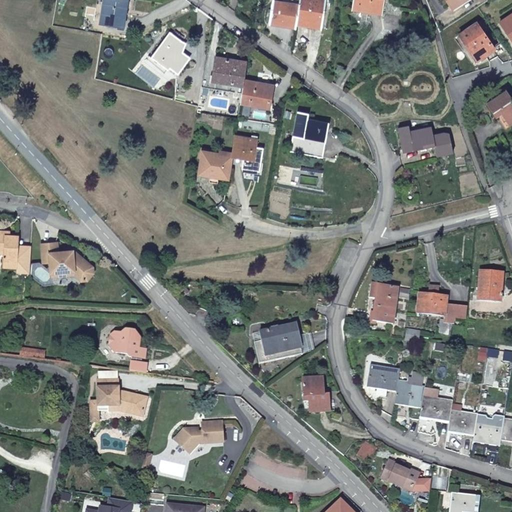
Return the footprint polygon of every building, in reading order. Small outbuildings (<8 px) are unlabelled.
[(104,0),(100,24),(121,27),(128,0),(104,0)] [(326,0),(299,0),(299,5),(296,24),(322,29),(326,0)] [(355,0),(354,10),(381,14),(383,2),(382,0),(355,0)] [(270,23),(295,27),(296,24),(299,5),(274,1),(270,23)] [(511,15),(501,23),(511,39),(511,15)] [(495,49),(478,23),(460,35),(478,61),(495,49)] [(163,64),(178,75),(191,59),(176,49),(181,41),(170,33),(150,60),(160,68),(163,64)] [(214,81),(244,86),(245,82),(248,63),(218,58),(214,81)] [(245,82),(244,86),(241,104),(270,108),(274,87),(245,82)] [(511,123),(511,98),(506,90),(487,103),(497,118),(502,114),(510,125),(511,123)] [(314,156),(320,122),(308,120),(309,115),(299,113),(291,152),(314,156)] [(329,124),(320,122),(314,156),(323,158),(329,124)] [(410,127),(399,129),(403,150),(435,143),(438,156),(454,153),(450,134),(445,132),(434,135),(432,127),(411,131),(410,127)] [(233,155),(233,157),(246,159),(254,161),(255,161),(258,142),(252,141),(253,139),(236,136),(233,155)] [(219,178),(229,180),(232,160),(223,158),(224,156),(210,153),(204,152),(203,154),(202,159),(200,175),(211,177),(219,178)] [(254,161),(246,159),(245,169),(252,170),(254,161)] [(30,268),(31,252),(18,251),(19,246),(19,236),(9,236),(1,235),(1,232),(0,231),(0,254),(4,255),(3,269),(17,269),(18,267),(30,268)] [(74,272),(74,278),(80,283),(87,283),(93,276),(92,270),(79,256),(73,257),(73,252),(58,252),(58,244),(42,245),(43,263),(50,263),(51,273),(74,272)] [(503,274),(481,273),(479,299),(501,301),(503,274)] [(381,300),(383,285),(372,284),(370,298),(377,299),(381,300)] [(399,288),(383,285),(381,300),(377,299),(373,322),(393,325),(399,288)] [(431,287),(430,296),(438,297),(439,288),(431,287)] [(445,317),(445,315),(446,306),(448,298),(438,297),(430,296),(420,295),(418,314),(445,317)] [(248,319),(258,318),(258,313),(255,313),(256,301),(233,299),(232,312),(248,313),(248,319)] [(446,306),(445,315),(465,318),(466,309),(446,306)] [(259,364),(303,354),(297,326),(280,330),(279,327),(260,331),(262,341),(254,342),(259,364)] [(110,336),(109,345),(115,353),(127,354),(130,358),(132,358),(143,359),(146,359),(147,350),(136,348),(137,341),(141,339),(135,330),(126,329),(121,333),(115,332),(110,336)] [(131,363),(130,371),(146,373),(147,364),(142,364),(131,363)] [(399,382),(401,370),(372,365),(368,388),(379,389),(378,396),(386,397),(387,391),(397,393),(399,382)] [(408,383),(399,382),(397,393),(396,405),(413,408),(411,419),(420,421),(420,419),(424,399),(425,389),(422,388),(424,376),(413,375),(413,380),(409,379),(408,383)] [(330,412),(329,395),(324,395),(324,391),(323,378),(303,379),(304,402),(310,402),(310,413),(330,412)] [(108,411),(108,416),(119,416),(143,421),(147,401),(126,397),(125,401),(121,399),(121,395),(118,395),(118,383),(96,383),(96,405),(90,405),(90,407),(108,411)] [(453,404),(424,399),(420,419),(450,424),(452,413),(453,404)] [(98,415),(108,416),(108,411),(90,407),(90,426),(98,426),(98,415)] [(450,424),(449,432),(475,437),(478,418),(452,413),(450,424)] [(489,451),(499,452),(501,441),(504,422),(505,417),(496,415),(494,419),(479,415),(478,418),(475,437),(474,442),(490,445),(489,451)] [(202,446),(228,445),(227,422),(206,423),(206,432),(200,432),(197,428),(188,429),(177,439),(193,455),(202,446)] [(511,423),(504,422),(501,441),(511,442),(511,423)] [(365,441),(357,456),(364,460),(368,453),(373,456),(377,448),(365,441)] [(145,457),(142,470),(150,471),(152,459),(145,457)] [(420,474),(410,469),(409,472),(397,466),(398,464),(390,460),(382,479),(412,492),(413,488),(417,481),(420,474)] [(432,477),(431,490),(446,493),(449,480),(432,477)] [(429,481),(417,481),(413,488),(423,493),(428,492),(429,481)] [(453,494),(450,511),(470,511),(472,496),(453,494)] [(355,511),(342,498),(327,511),(355,511)] [(132,511),(134,503),(110,499),(108,509),(101,508),(100,511),(91,511),(87,511),(132,511)]
